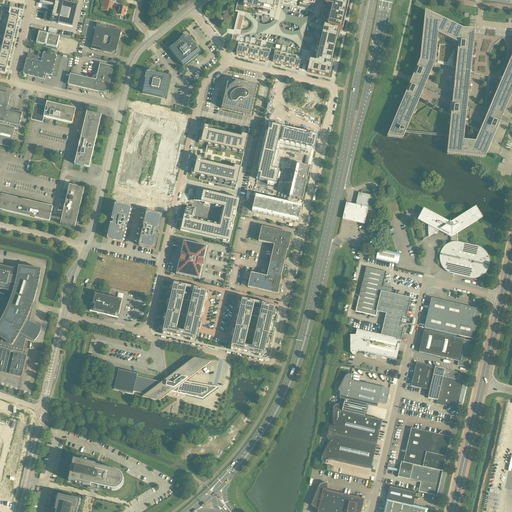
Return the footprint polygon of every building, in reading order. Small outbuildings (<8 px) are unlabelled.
[(52,7),(54,7),(52,13),(50,21),(51,21),(50,22),(58,24),(58,23),(72,26),(77,5),(63,1),(63,0),(40,0),(40,4),(50,6),(50,7),(51,7),(51,8),(52,7)] [(113,2),(103,0),(102,0),(101,10),(110,12),(113,2)] [(237,0),(237,4),(243,5),(247,6),(270,12),(272,12),(275,0),(237,0)] [(325,0),(325,5),(332,7),(328,26),(339,29),(342,30),(345,17),(347,18),(349,12),(347,12),(349,0),(325,0)] [(125,16),(126,8),(126,7),(123,7),(120,7),(119,7),(117,6),(115,13),(118,14),(125,16)] [(511,93),(511,54),(475,142),(463,141),(475,30),(463,29),(425,10),(420,59),(387,137),(403,139),(435,63),(438,33),(458,43),(447,154),(485,158),(511,93)] [(7,19),(5,24),(16,27),(18,22),(7,19)] [(97,24),(91,49),(101,51),(101,49),(104,50),(103,52),(116,55),(118,44),(116,44),(117,39),(119,40),(121,30),(109,27),(108,29),(106,29),(106,27),(97,24)] [(308,66),(307,72),(329,77),(333,60),(332,59),(337,37),(338,38),(340,32),(338,32),(339,29),(328,26),(324,25),(316,61),(310,60),(309,62),(308,62),(308,63),(309,63),(308,66)] [(57,48),(59,37),(39,32),(36,43),(57,48)] [(191,42),(192,41),(189,37),(188,36),(187,36),(186,36),(185,36),(184,36),(183,37),(180,39),(180,40),(169,49),(183,67),(201,53),(191,42)] [(235,42),(233,49),(237,50),(236,54),(241,55),(244,44),(235,42)] [(38,56),(28,54),(23,74),(43,79),(44,78),(43,77),(44,75),(45,74),(52,76),(56,56),(39,52),(38,54),(39,54),(38,56)] [(108,91),(108,89),(113,67),(100,64),(97,76),(95,76),(93,78),(92,80),(70,75),(68,85),(103,93),(104,94),(104,93),(108,91)] [(146,80),(142,94),(164,99),(170,77),(155,74),(156,73),(151,72),(150,72),(149,72),(148,72),(147,73),(147,74),(146,74),(146,75),(145,79),(146,80)] [(229,88),(229,89),(228,91),(226,90),(222,109),(251,115),(257,86),(232,80),(232,81),(235,82),(235,83),(234,83),(234,84),(233,84),(233,85),(233,84),(232,84),(231,84),(231,85),(231,86),(230,86),(230,87),(229,87),(229,88)] [(277,81),(266,125),(269,125),(281,128),(301,133),(309,135),(316,136),(318,125),(325,98),(313,95),(310,95),(311,89),(281,82),(277,81)] [(10,95),(0,92),(0,145),(9,148),(14,128),(14,126),(18,126),(21,114),(10,111),(10,108),(7,107),(10,95)] [(76,109),(47,102),(46,106),(35,104),(31,120),(43,123),(44,117),(72,124),(75,113),(76,109)] [(102,115),(87,112),(86,115),(74,165),(81,166),(84,167),(89,168),(90,163),(100,120),(102,115)] [(136,117),(123,173),(135,176),(134,180),(127,179),(126,185),(130,186),(133,186),(133,183),(136,184),(134,194),(163,201),(165,194),(167,194),(170,183),(164,182),(165,177),(171,179),(180,141),(174,140),(175,135),(171,134),(173,126),(138,118),(136,117)] [(249,210),(249,211),(281,219),(284,206),(285,201),(293,170),(297,171),(298,166),(296,165),(294,165),(298,147),(301,133),(281,128),(269,125),(257,176),(253,196),(249,210)] [(197,158),(193,174),(200,176),(199,180),(236,189),(248,136),(247,136),(242,135),(212,128),(205,126),(201,143),(207,144),(204,159),(197,158)] [(297,171),(291,198),(302,201),(310,168),(298,166),(297,171)] [(0,200),(0,210),(49,222),(50,219),(61,222),(60,224),(75,228),(76,223),(83,193),(84,189),(70,185),(64,210),(61,219),(51,217),(53,207),(1,195),(0,200)] [(186,206),(181,231),(229,242),(239,200),(193,189),(191,199),(192,200),(190,207),(186,206)] [(370,210),(372,211),(374,201),(372,201),(370,200),(371,196),(358,193),(355,206),(356,206),(367,209),(367,210),(370,210)] [(352,204),(346,203),(342,221),(350,222),(364,226),(368,208),(352,204)] [(127,223),(130,208),(116,205),(112,220),(114,220),(113,225),(111,224),(108,239),(122,242),(126,228),(125,227),(126,223),(127,223)] [(489,261),(489,260),(489,258),(488,257),(488,255),(487,254),(486,252),(485,251),(484,250),(483,249),(481,248),(480,248),(479,247),(477,247),(458,242),(458,233),(478,221),(471,210),(464,214),(451,222),(450,221),(449,222),(425,209),(419,220),(428,225),(428,237),(440,230),(450,236),(451,243),(449,243),(448,244),(447,245),(446,245),(444,246),(443,247),(443,249),(442,250),(441,251),(440,253),(440,254),(440,255),(440,257),(439,258),(440,260),(440,261),(440,263),(440,264),(441,265),(442,266),(442,267),(443,268),(444,269),(445,270),(446,271),(448,272),(449,273),(450,273),(452,274),(471,278),(473,278),(474,278),(476,278),(477,278),(478,278),(479,277),(481,276),(482,276),(483,275),(484,274),(485,273),(486,272),(487,270),(488,269),(488,268),(489,266),(489,264),(489,263),(489,261)] [(158,230),(162,216),(147,212),(144,227),(143,232),(143,231),(139,246),(154,250),(157,235),(155,234),(156,230),(158,230)] [(292,234),(262,227),(258,241),(274,245),(270,261),(267,277),(251,273),(248,287),(278,294),(282,278),(281,278),(284,264),(287,250),(288,250),(292,234)] [(204,261),(208,247),(184,241),(180,256),(181,256),(180,260),(179,260),(176,275),(200,280),(203,266),(204,261)] [(398,253),(378,249),(376,259),(395,264),(398,253)] [(103,259),(97,283),(144,294),(150,270),(103,259)] [(18,271),(0,266),(0,300),(9,304),(8,306),(7,309),(4,315),(1,322),(0,322),(0,373),(22,378),(23,370),(26,371),(27,365),(25,365),(27,357),(22,356),(26,338),(34,342),(35,341),(36,340),(37,338),(39,337),(40,334),(40,333),(41,331),(41,328),(30,322),(34,303),(33,303),(35,299),(37,289),(39,280),(41,270),(19,267),(18,271)] [(386,314),(381,335),(401,340),(404,327),(400,327),(402,317),(406,318),(411,298),(391,294),(392,289),(389,288),(389,287),(386,285),(386,287),(382,287),(386,272),(366,268),(356,312),(376,316),(377,311),(386,314)] [(174,283),(162,332),(194,340),(195,340),(207,290),(196,288),(192,302),(182,299),(183,292),(185,285),(174,283)] [(93,302),(91,302),(91,303),(91,304),(91,306),(92,307),(91,311),(91,312),(95,313),(96,314),(97,315),(98,315),(99,316),(100,316),(101,316),(102,315),(103,315),(103,314),(104,314),(104,313),(107,313),(107,316),(118,318),(115,317),(116,314),(119,315),(122,300),(117,299),(95,293),(93,302)] [(424,328),(473,339),(480,310),(431,298),(424,328)] [(242,299),(230,348),(231,349),(263,356),(275,306),(264,304),(262,311),(261,318),(250,315),(252,308),(253,301),(242,299)] [(401,340),(381,335),(357,330),(355,335),(350,335),(350,351),(350,352),(351,353),(351,354),(352,354),(352,355),(353,355),(354,356),(355,356),(356,354),(356,355),(358,353),(357,352),(358,351),(396,360),(401,340)] [(424,330),(419,352),(458,361),(457,366),(465,368),(467,357),(469,358),(472,346),(467,345),(468,341),(424,330)] [(114,389),(113,390),(133,394),(133,392),(145,395),(143,397),(160,401),(172,392),(203,399),(216,389),(185,382),(211,362),(194,358),(162,382),(137,377),(138,374),(118,370),(114,389)] [(416,363),(411,386),(427,390),(426,394),(429,394),(428,398),(437,400),(436,404),(457,409),(465,374),(445,370),(416,363)] [(345,376),(345,377),(338,391),(340,392),(340,399),(344,400),(368,405),(377,407),(378,402),(386,404),(389,389),(352,381),(351,379),(352,378),(352,376),(351,376),(352,375),(350,374),(349,374),(348,374),(347,375),(346,376),(345,376)] [(368,405),(344,400),(342,411),(340,410),(339,409),(339,405),(337,405),(335,405),(335,406),(334,407),(333,408),(333,409),(333,410),(333,426),(329,426),(326,438),(329,442),(322,457),(322,458),(321,458),(321,459),(321,460),(322,461),(322,462),(323,463),(324,463),(324,464),(325,464),(327,460),(327,461),(329,460),(371,469),(382,420),(365,416),(368,405)] [(6,406),(3,415),(8,417),(9,414),(10,411),(12,408),(6,406)] [(411,428),(403,463),(442,472),(450,437),(411,428)] [(117,471),(116,471),(100,468),(100,466),(97,465),(97,466),(95,466),(96,465),(74,460),(69,481),(91,487),(91,485),(92,485),(92,487),(95,488),(96,486),(112,490),(113,490),(114,490),(115,490),(116,490),(117,489),(118,489),(119,488),(120,488),(120,487),(121,487),(121,486),(122,485),(122,484),(123,483),(123,482),(123,481),(123,480),(123,479),(123,478),(123,477),(122,476),(121,475),(121,474),(120,474),(120,473),(119,473),(118,472),(117,472),(117,471)] [(437,496),(442,472),(403,463),(401,462),(398,477),(421,482),(418,492),(437,496)] [(318,487),(311,505),(316,508),(315,510),(314,511),(361,511),(364,499),(327,491),(327,489),(327,485),(327,483),(326,483),(325,483),(324,483),(323,483),(322,483),(322,484),(321,484),(320,484),(320,485),(319,485),(319,486),(318,487)] [(386,500),(383,511),(426,511),(428,509),(413,506),(416,493),(390,486),(386,500)] [(77,511),(80,500),(58,495),(55,510),(56,510),(56,511),(54,511),(77,511)]
